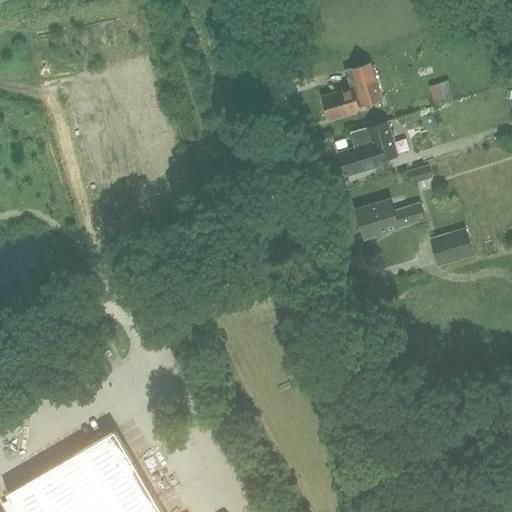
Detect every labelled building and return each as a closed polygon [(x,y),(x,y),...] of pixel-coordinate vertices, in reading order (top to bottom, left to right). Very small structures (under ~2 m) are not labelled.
[(329,119),(360,109),(359,106),(382,99),(371,63),(347,70),(352,88),(322,97),(329,119)] [(346,175),(376,165),(375,162),(398,155),(388,121),(351,132),(355,148),(340,152),(346,175)] [(413,183),(433,177),(429,164),(409,170),(413,183)] [(393,210),(389,198),(357,208),(366,237),(424,219),(418,202),(393,210)] [(439,264),(474,253),(466,227),(431,238),(439,264)] [(128,453),(115,432),(8,494),(18,511),(165,511),(130,451),(128,453)]
